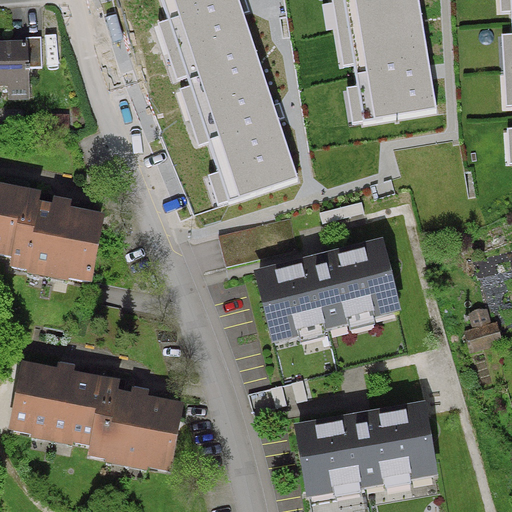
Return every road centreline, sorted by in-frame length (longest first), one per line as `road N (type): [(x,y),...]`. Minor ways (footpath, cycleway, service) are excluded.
road 1 (residential): [(250,511),(204,340),(118,142),(72,0)]
road 2 (unknown): [(175,274),(307,229),(346,179),(472,142),(494,105),(489,0)]
